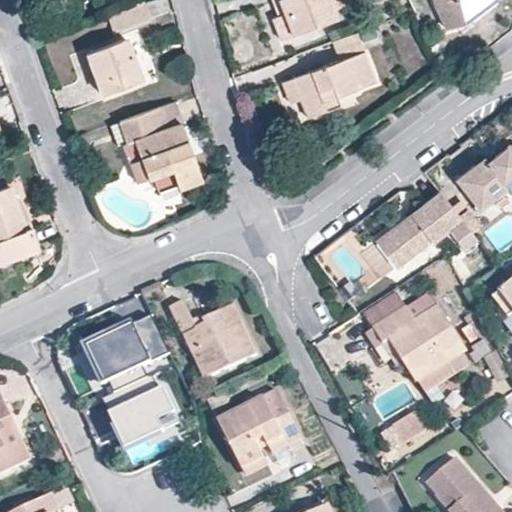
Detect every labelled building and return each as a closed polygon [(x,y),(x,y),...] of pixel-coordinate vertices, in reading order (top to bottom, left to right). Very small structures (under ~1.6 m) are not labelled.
[(145,0),(107,14),(115,32),(152,18),(145,0)] [(272,0),(278,16),(272,19),(280,40),(336,18),(333,10),(349,4),(347,0),(272,0)] [(496,3),(495,0),(433,0),(435,6),(455,34),(474,36),(496,3)] [(356,33),(333,42),(339,61),(293,78),(301,99),(308,118),(339,106),(336,95),(376,81),(356,33)] [(127,39),(87,53),(103,95),(142,80),(127,39)] [(301,99),(293,78),(282,81),(289,103),(301,99)] [(181,122),(173,101),(163,105),(170,126),(181,122)] [(128,143),(124,145),(137,183),(153,178),(158,191),(176,185),(178,189),(203,181),(193,155),(188,141),(181,122),(170,126),(163,105),(119,121),(128,143)] [(119,121),(109,125),(119,147),(124,145),(128,143),(119,121)] [(200,137),(188,141),(193,155),(205,150),(200,137)] [(488,167),(483,160),(454,183),(478,212),(506,191),(511,198),(511,150),(508,147),(494,159),(496,161),(488,167)] [(490,155),(483,160),(488,167),(496,161),(494,159),(490,155)] [(11,185),(0,188),(0,263),(40,249),(29,219),(25,221),(11,185)] [(458,217),(438,192),(373,242),(393,268),(429,241),(431,243),(448,230),(464,250),(476,241),(471,234),(458,217)] [(466,210),(458,217),(471,234),(480,228),(466,210)] [(511,283),(493,298),(508,319),(511,315),(511,283)] [(398,290),(363,312),(373,328),(408,306),(398,290)] [(184,302),(172,307),(205,379),(259,354),(236,306),(203,321),(202,318),(194,322),(184,302)] [(419,382),(427,393),(457,374),(449,363),(466,352),(438,306),(416,319),(408,306),(373,328),(374,329),(367,335),(377,350),(384,346),(397,367),(404,363),(417,383),(419,382)] [(132,323),(83,346),(102,387),(109,383),(115,396),(149,380),(143,367),(170,354),(153,319),(134,328),(132,323)] [(470,354),(475,361),(482,357),(491,351),(485,339),(473,347),(475,351),(470,354)] [(511,375),(511,374),(497,348),(491,351),(482,357),(498,384),(511,375)] [(149,380),(115,396),(102,403),(125,452),(163,434),(158,422),(177,413),(159,376),(149,380)] [(0,475),(32,460),(0,390),(0,475)] [(244,470),(266,460),(261,450),(269,446),(274,455),(289,447),(291,452),(306,444),(279,390),(219,420),(244,470)] [(230,401),(226,392),(209,400),(213,409),(230,401)] [(394,426),(405,444),(426,430),(416,413),(394,426)] [(502,511),(497,506),(491,511),(486,505),(491,500),(456,458),(428,481),(438,494),(437,496),(450,511),(502,511)] [(269,467),(266,460),(244,470),(248,478),(269,467)] [(60,511),(64,511),(55,494),(18,511),(60,511)] [(491,511),(497,506),(491,500),(486,505),(491,511)]
